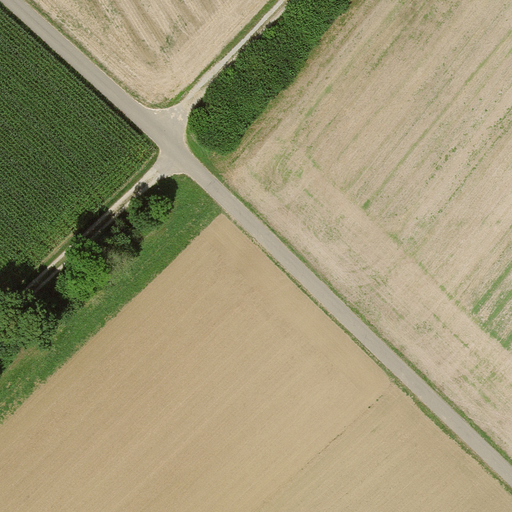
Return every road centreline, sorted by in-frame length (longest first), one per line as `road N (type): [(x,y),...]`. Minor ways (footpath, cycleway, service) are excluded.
road 1 (unclassified): [(511,481),(4,0)]
road 2 (track): [(0,318),(172,152)]
road 3 (track): [(158,139),(288,0)]
